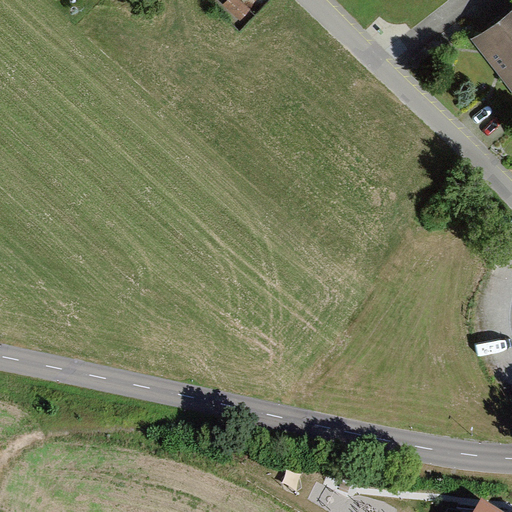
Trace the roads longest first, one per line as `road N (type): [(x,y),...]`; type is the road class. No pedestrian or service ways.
road 1 (tertiary): [(0,357),(370,438),(511,457)]
road 2 (residential): [(511,192),(316,0)]
road 3 (track): [(253,410),(237,425),(47,429),(0,458)]
